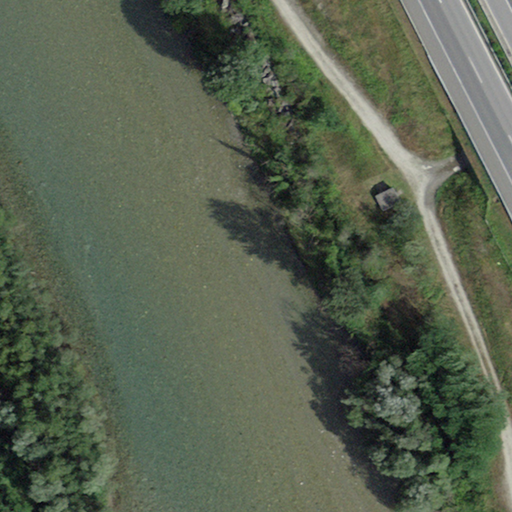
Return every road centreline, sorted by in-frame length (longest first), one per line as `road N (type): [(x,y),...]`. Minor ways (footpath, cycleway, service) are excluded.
road 1 (track): [(511,500),(484,360),(423,177),(281,0)]
road 2 (motorway): [(435,0),(511,148)]
